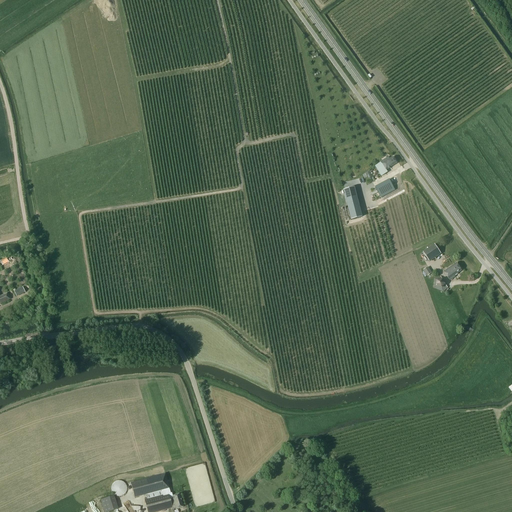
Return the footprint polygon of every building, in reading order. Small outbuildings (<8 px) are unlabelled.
[(393,157),(390,159),(388,157),(380,162),(380,163),(375,166),(381,177),(388,173),(386,170),(397,163),(393,157)] [(390,179),(375,187),(381,198),(395,190),(390,179)] [(343,190),(351,220),(361,217),(353,188),(343,190)] [(441,254),(435,245),(423,252),(430,261),(441,254)] [(462,271),(457,263),(444,272),(450,281),(455,277),(454,276),(462,271)] [(428,276),(433,273),(429,267),(424,270),(428,276)] [(448,288),(441,276),(434,278),(434,288),(434,289),(443,292),(448,288)] [(16,297),(25,293),(22,287),(14,291),(16,297)] [(7,293),(0,296),(0,303),(10,299),(7,293)] [(147,500),(146,501),(150,511),(160,511),(171,509),(170,509),(172,508),(173,510),(176,509),(183,507),(179,495),(172,497),(170,498),(169,495),(168,494),(163,495),(162,490),(169,489),(165,474),(131,483),(135,497),(146,494),(147,500)] [(120,481),(116,481),(112,485),(111,491),(114,495),(118,497),(122,496),(125,494),(127,490),(127,486),(123,482),(120,481)]
